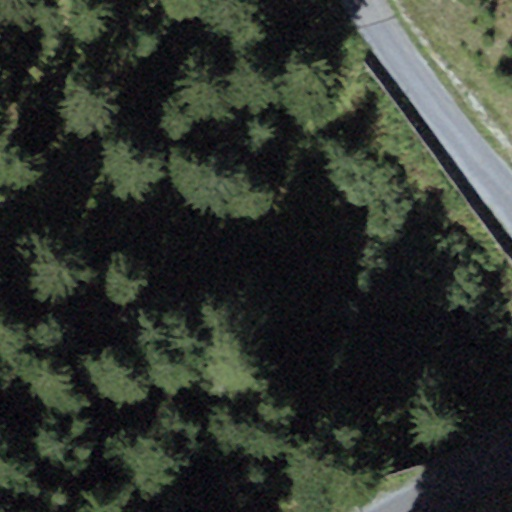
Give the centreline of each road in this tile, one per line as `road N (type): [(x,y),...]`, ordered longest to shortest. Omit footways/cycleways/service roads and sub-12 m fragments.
road 1 (track): [(511,198),(363,0)]
road 2 (track): [(403,511),(511,449)]
